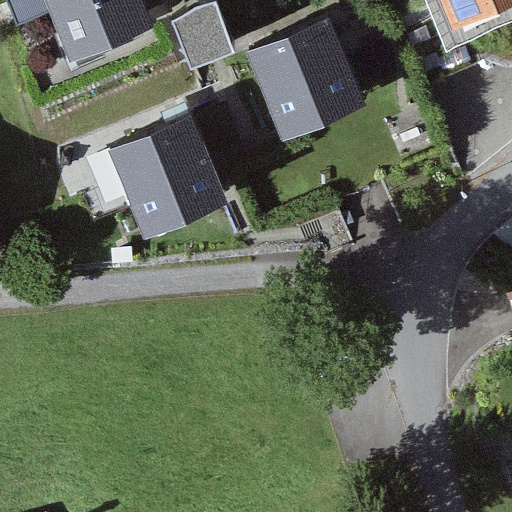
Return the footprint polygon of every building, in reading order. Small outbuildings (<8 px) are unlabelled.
[(138,0),(44,0),(69,64),(151,32),(138,0)] [(194,0),(197,10),(239,0),(194,0)] [(511,0),(441,0),(454,28),(511,0)] [(333,22),(249,53),(283,144),(367,113),(333,22)] [(193,116),(107,152),(144,242),(230,207),(193,116)] [(511,277),(493,283),(511,344),(511,277)]
